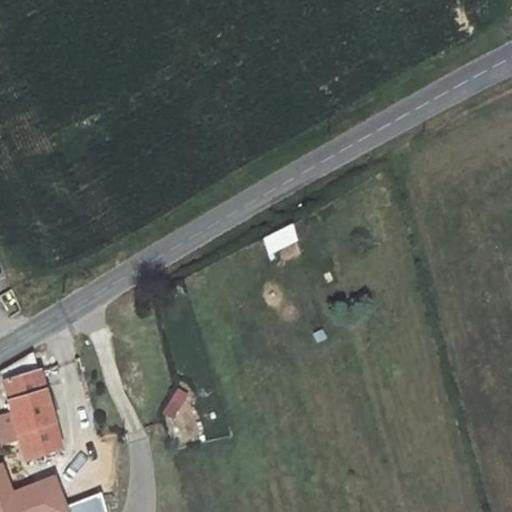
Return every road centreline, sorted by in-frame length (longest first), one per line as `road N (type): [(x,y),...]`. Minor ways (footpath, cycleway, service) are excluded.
road 1 (tertiary): [(511,58),(0,350)]
road 2 (unknown): [(49,321),(76,470)]
